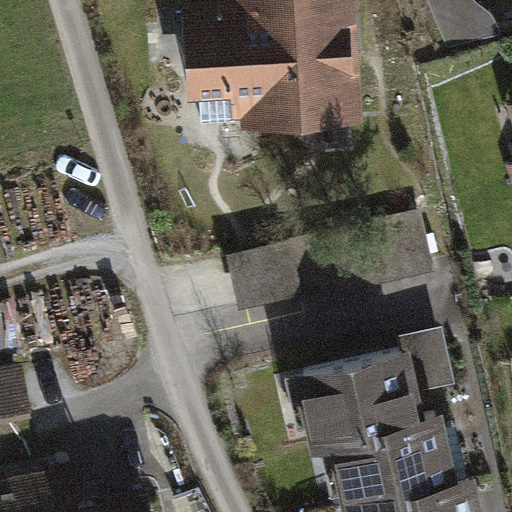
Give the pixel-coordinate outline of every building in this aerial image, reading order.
[(188,0),(196,113),(251,109),(252,124),(360,117),(352,0),(188,0)] [(422,205),(293,234),(306,289),(434,259),(422,205)] [(241,304),(306,289),(293,234),(228,250),(241,304)] [(306,365),(323,437),(338,433),(425,414),(418,386),(457,377),(444,321),(399,331),(402,343),(306,365)] [(0,417),(35,411),(24,357),(0,361),(0,417)] [(338,433),(353,499),(470,474),(459,421),(441,425),(438,411),(425,414),(338,433)] [(77,454),(0,469),(0,511),(151,511),(146,484),(85,496),(77,454)] [(353,499),(355,511),(490,511),(489,508),(478,511),(470,474),(353,499)]
